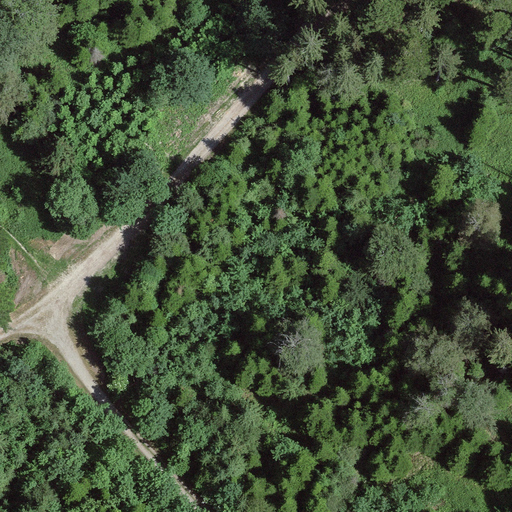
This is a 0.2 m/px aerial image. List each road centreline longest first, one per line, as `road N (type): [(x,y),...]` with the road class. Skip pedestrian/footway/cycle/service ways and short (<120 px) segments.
road 1 (track): [(34,313),(340,0)]
road 2 (track): [(34,313),(210,511)]
